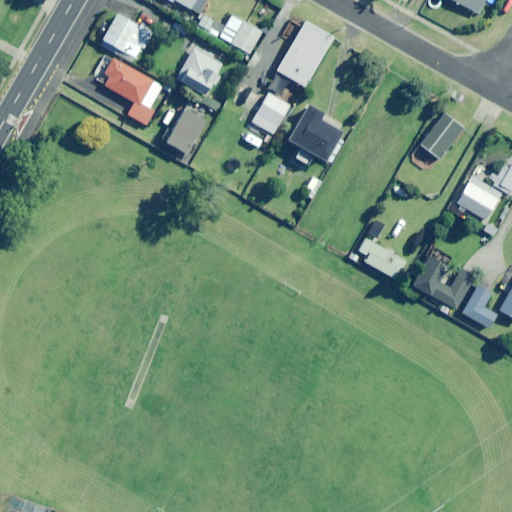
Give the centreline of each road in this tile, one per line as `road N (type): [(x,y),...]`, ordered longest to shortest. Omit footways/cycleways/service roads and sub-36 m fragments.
road 1 (residential): [(334,0),(487,86)]
road 2 (secondary): [(75,0),(0,130)]
